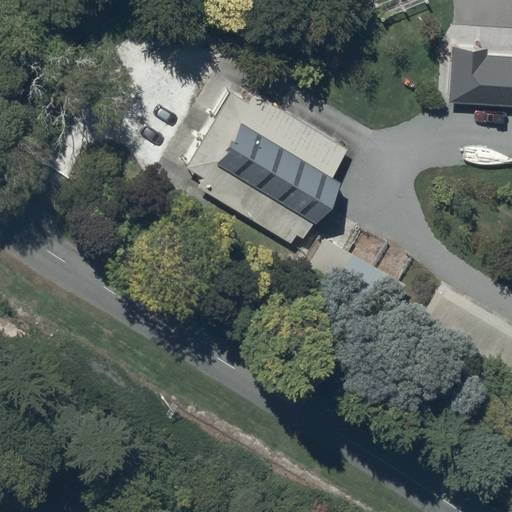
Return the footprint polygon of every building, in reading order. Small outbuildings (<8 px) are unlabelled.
[(511,48),(443,44),(439,95),(511,99),(511,48)] [(108,95),(129,60),(113,51),(92,85),(108,95)] [(197,171),(191,181),(282,236),(287,228),(293,232),(329,173),(323,169),(339,143),(244,85),(241,90),(226,82),(179,160),(197,171)] [(511,105),(430,101),(428,158),(471,160),(470,185),(506,186),(506,192),(511,192),(511,105)] [(62,126),(38,160),(70,182),(93,148),(62,126)] [(346,248),(324,283),(377,317),(399,281),(346,248)] [(511,327),(441,281),(413,325),(511,389),(511,327)]
